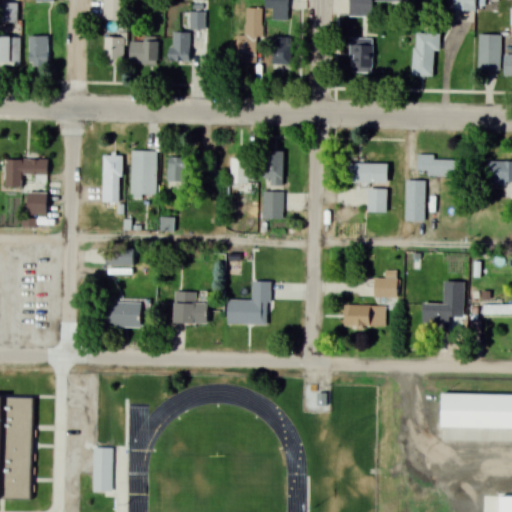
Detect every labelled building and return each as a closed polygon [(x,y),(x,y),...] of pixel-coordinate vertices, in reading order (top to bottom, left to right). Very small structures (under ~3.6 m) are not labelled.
[(102,0),(103,19),(125,19),(124,0),(102,0)] [(264,0),(265,7),(273,7),(273,21),(287,21),(287,0),(264,0)] [(372,17),(372,1),(405,2),(405,0),(348,0),(348,17),(372,17)] [(474,0),(452,0),(452,10),(474,10),(474,0)] [(16,4),(0,3),(0,23),(16,23),(16,4)] [(262,38),(262,8),(246,8),(246,35),(236,35),(236,64),(257,64),(257,38),(262,38)] [(170,60),(188,60),(188,33),(170,33),(170,60)] [(436,33),(413,33),(413,76),(435,77),(436,33)] [(479,90),(499,90),(498,34),(478,34),(479,90)] [(20,36),(0,36),(0,65),(20,66),(20,36)] [(29,36),(29,66),(47,66),(47,36),(29,36)] [(104,36),(104,64),(125,64),(125,36),(104,36)] [(272,67),(290,67),(290,37),(272,37),(272,67)] [(372,75),(372,38),(349,38),(349,75),(372,75)] [(157,41),(130,41),(130,65),(157,65),(157,41)] [(156,151),(131,151),(131,198),(156,198),(156,151)] [(282,151),(263,151),(263,188),(282,188),(282,151)] [(102,203),(121,203),(121,156),(102,156),(102,203)] [(434,161),(434,156),(417,156),(417,176),(459,176),(459,161),(434,161)] [(215,157),(168,157),(168,190),(188,190),(188,173),(215,173),(215,157)] [(229,159),(229,197),(248,197),(248,159),(229,159)] [(5,187),(47,187),(47,160),(5,160),(5,187)] [(511,161),(487,161),(487,187),(511,187),(511,161)] [(348,164),(348,184),(387,184),(387,164),(348,164)] [(424,181),(406,181),(406,221),(424,221),(424,181)] [(386,213),(386,189),(367,189),(367,213),(386,213)] [(262,192),(262,219),(282,219),(282,192),(262,192)] [(27,194),(27,214),(45,214),(45,194),(27,194)] [(172,218),(161,218),(161,232),(172,232),(172,218)] [(133,249),(105,249),(105,266),(133,266),(133,249)] [(373,297),(397,297),(397,270),(385,270),(385,279),(373,279),(373,297)] [(251,300),(227,300),(226,324),(268,324),(269,282),(252,282),(251,300)] [(207,323),(207,302),(194,302),(194,292),(174,292),(174,323),(207,323)] [(101,327),(141,327),(141,301),(101,301),(101,327)] [(451,304),(422,303),(422,331),(451,332),(451,304)] [(511,304),(482,304),(482,316),(511,315),(511,304)] [(385,305),(344,305),(344,326),(385,326),(385,305)] [(32,394),(0,393),(0,499),(31,500),(32,394)] [(447,402),(511,404),(511,435),(447,434),(447,402)] [(111,492),(111,447),(92,447),(92,492),(111,492)]
